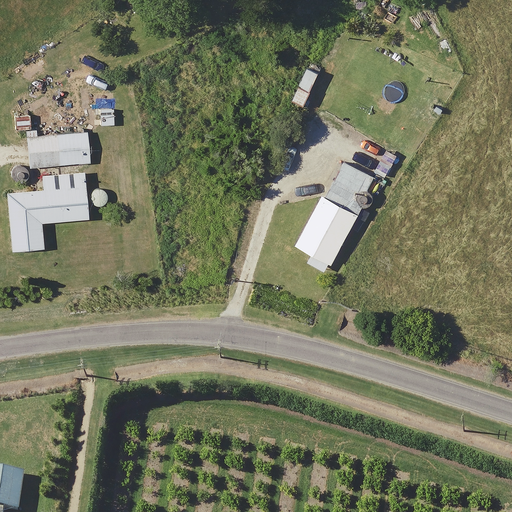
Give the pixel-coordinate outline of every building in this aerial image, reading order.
[(307,105),(320,75),(306,69),(293,99),(307,105)] [(117,97),(100,97),(99,124),(116,124),(117,97)] [(31,111),(13,112),(13,128),(31,128),(31,111)] [(89,161),(86,131),(26,136),(29,166),(89,161)] [(371,176),(346,161),(295,242),(313,253),(308,260),(326,271),(368,203),(358,196),(371,176)] [(87,218),(83,168),(41,171),(43,189),(6,192),(11,250),(43,248),(40,222),(87,218)] [(107,186),(90,187),(91,206),(108,205),(107,186)] [(365,282),(351,273),(334,301),(348,310),(365,282)] [(24,476),(0,472),(0,511),(0,509),(19,511),(24,476)]
